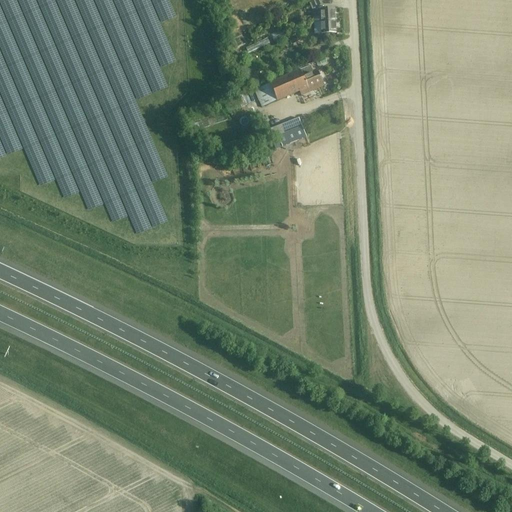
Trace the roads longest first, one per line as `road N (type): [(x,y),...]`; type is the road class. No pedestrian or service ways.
road 1 (unclassified): [(511,465),(411,389),(381,342),(367,296),(351,0)]
road 2 (motorway): [(452,511),(0,271)]
road 3 (motorway): [(0,312),(368,511)]
